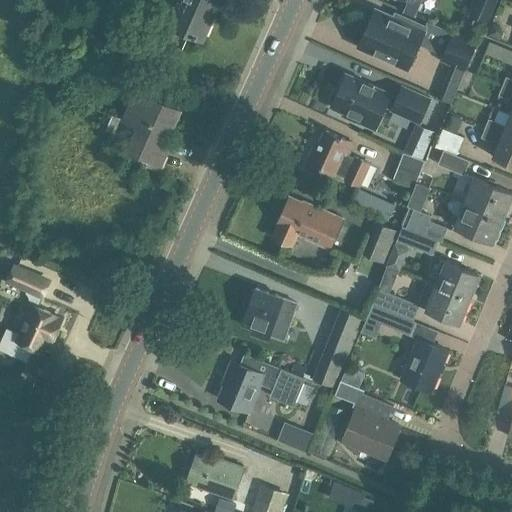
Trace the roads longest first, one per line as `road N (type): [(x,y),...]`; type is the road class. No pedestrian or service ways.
road 1 (secondary): [(77,511),(122,383),(296,0)]
road 2 (residential): [(511,476),(461,463),(444,429),(511,272)]
